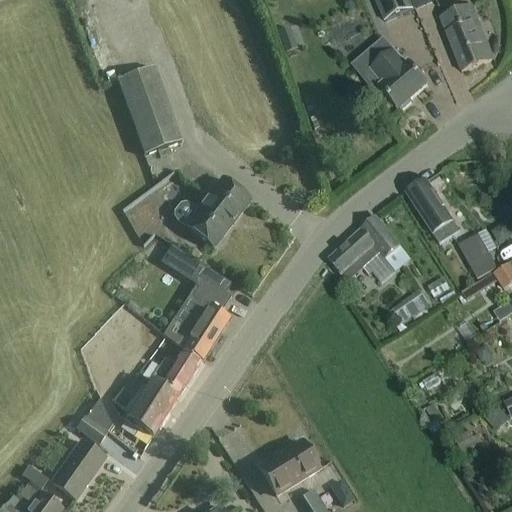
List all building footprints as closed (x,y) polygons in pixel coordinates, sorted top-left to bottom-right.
[(412,6),(409,0),(375,0),(383,18),(412,6)] [(471,8),(440,21),(461,74),(493,61),(471,8)] [(290,29),(278,34),(282,44),(294,40),(290,29)] [(272,112),(243,33),(172,59),(200,138),(272,112)] [(393,53),(370,72),(382,86),(378,89),(397,112),(400,109),(402,112),(411,104),(409,102),(426,87),(407,65),(404,67),(393,53)] [(145,159),(182,145),(155,70),(118,84),(145,159)] [(289,104),(272,111),(272,112),(278,128),(296,121),(289,104)] [(290,126),(279,130),(287,149),(298,144),(290,126)] [(251,204),(223,182),(199,213),(191,208),(187,206),(182,207),(175,215),(175,220),(178,223),(186,229),(214,251),(251,204)] [(458,234),(437,200),(426,184),(406,197),(416,214),(438,247),(458,234)] [(375,221),(327,263),(347,285),(363,271),(369,277),(372,274),(380,284),(407,261),(375,221)] [(476,282),(497,271),(477,236),(457,248),(476,282)] [(203,268),(172,249),(164,263),(194,282),(203,268)] [(511,264),(493,276),(504,292),(511,287),(511,264)] [(231,301),(215,290),(204,283),(193,300),(202,306),(186,331),(174,323),(163,339),(203,365),(230,323),(221,317),(231,301)] [(460,296),(465,304),(480,294),(475,287),(460,296)] [(400,325),(427,306),(418,293),(391,312),(400,325)] [(201,368),(184,357),(183,356),(175,368),(165,362),(147,390),(130,378),(113,405),(130,416),(125,423),(153,441),(201,368)] [(112,428),(99,402),(86,421),(85,420),(77,430),(99,447),(112,428)] [(511,402),(503,407),(510,419),(511,418),(511,402)] [(494,434),(508,422),(498,410),(484,421),(494,434)] [(106,462),(90,450),(81,444),(51,486),(76,504),(106,462)] [(302,444),(260,471),(277,499),(320,473),(302,444)] [(338,451),(343,464),(354,460),(348,447),(338,451)] [(18,500),(2,511),(60,511),(57,509),(42,497),(28,487),(19,500),(18,500)] [(324,511),(312,491),(301,498),(310,511),(324,511)] [(342,497),(339,505),(343,511),(354,504),(348,494),(342,497)]
